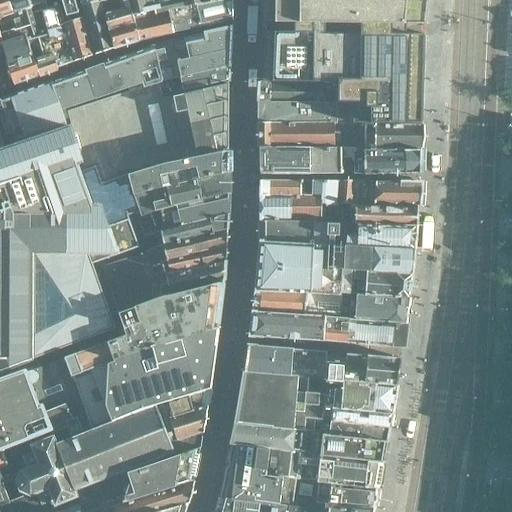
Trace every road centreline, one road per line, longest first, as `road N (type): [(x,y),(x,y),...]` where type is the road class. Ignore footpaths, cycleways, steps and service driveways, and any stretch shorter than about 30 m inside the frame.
road 1 (tertiary): [(463,511),(479,374),(488,137)]
road 2 (tertiary): [(488,137),(493,0)]
